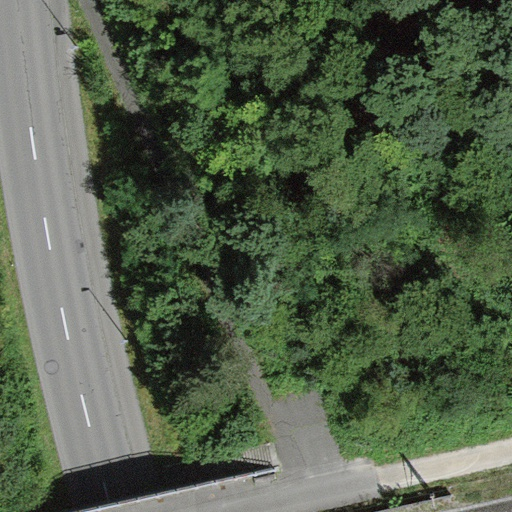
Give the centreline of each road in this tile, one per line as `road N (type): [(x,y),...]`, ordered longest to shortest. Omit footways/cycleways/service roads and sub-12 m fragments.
road 1 (secondary): [(123,511),(74,356),(37,153),(21,0)]
road 2 (track): [(511,433),(298,490)]
